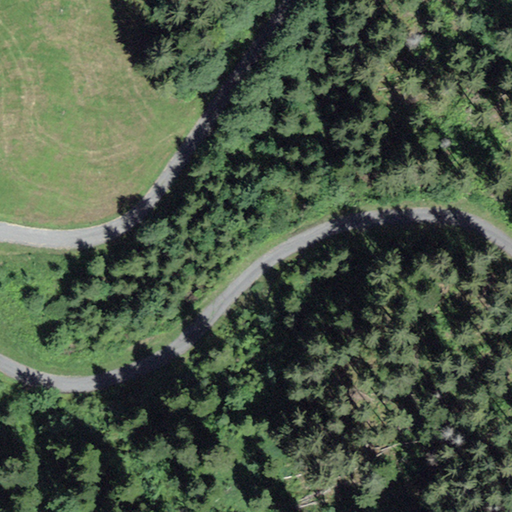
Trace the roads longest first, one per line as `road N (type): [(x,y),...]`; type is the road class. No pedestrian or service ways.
road 1 (unclassified): [(0,363),(56,383),(114,378),(182,343),(288,246),(376,216),(465,222),(511,248)]
road 2 (unclassified): [(295,0),(140,213),(73,238),(0,229)]
